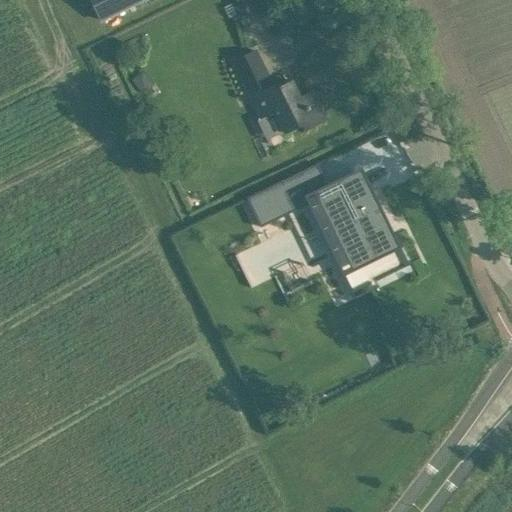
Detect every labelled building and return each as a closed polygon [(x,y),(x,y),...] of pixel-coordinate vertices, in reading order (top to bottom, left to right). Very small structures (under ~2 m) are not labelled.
[(91,0),(102,20),(142,0),(91,0)] [(240,0),(237,2),(231,4),(237,18),(257,9),(252,0),(240,0)] [(303,130),(308,128),(326,119),(313,91),(300,98),(292,81),(275,89),(256,50),(233,61),(261,118),(274,111),(285,133),(301,125),(303,130)] [(152,85),(142,72),(133,80),(143,92),(152,85)] [(327,184),(304,195),(308,204),(322,232),(339,267),(351,292),(358,289),(376,280),(409,264),(398,242),(361,167),(328,183),(327,184)] [(286,178),(246,197),(260,227),(301,207),(287,179),(286,178)]
